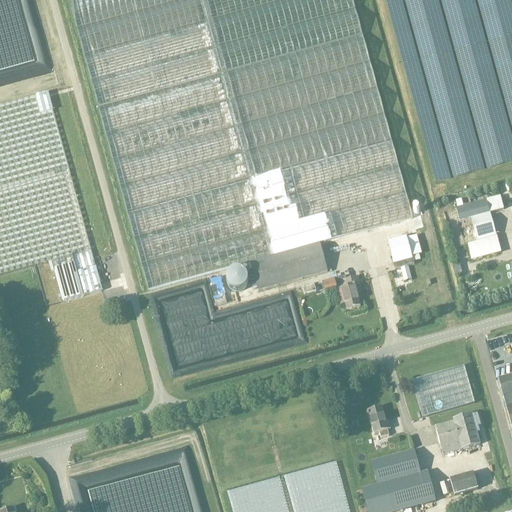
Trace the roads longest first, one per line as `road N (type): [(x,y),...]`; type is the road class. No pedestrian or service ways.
road 1 (unclassified): [(164,412),(51,0)]
road 2 (unclassified): [(164,412),(511,318)]
road 3 (unclassified): [(0,457),(164,412)]
